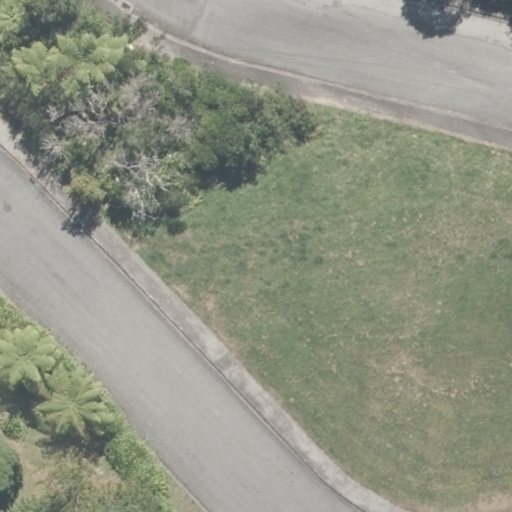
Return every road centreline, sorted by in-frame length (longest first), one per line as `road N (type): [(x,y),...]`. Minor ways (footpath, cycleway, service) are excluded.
road 1 (residential): [(289,511),(103,303),(0,205)]
road 2 (residential): [(229,0),(511,60)]
